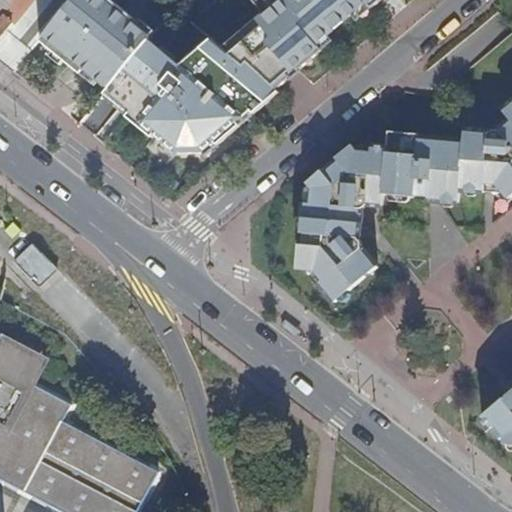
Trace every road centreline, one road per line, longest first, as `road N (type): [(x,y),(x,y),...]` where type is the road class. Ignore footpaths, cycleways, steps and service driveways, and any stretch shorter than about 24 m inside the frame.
road 1 (primary): [(475,511),(150,263)]
road 2 (residential): [(461,0),(150,263)]
road 3 (primary): [(150,263),(0,146)]
